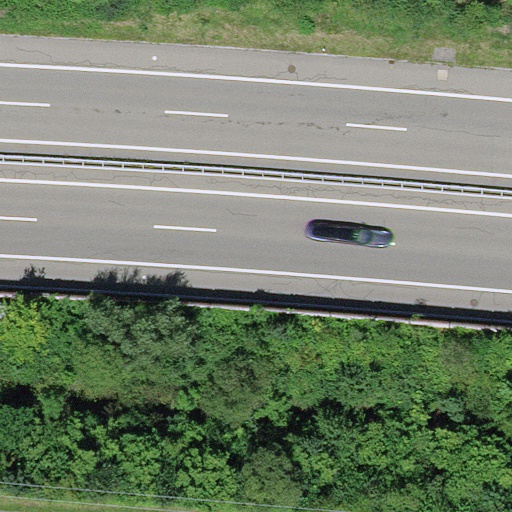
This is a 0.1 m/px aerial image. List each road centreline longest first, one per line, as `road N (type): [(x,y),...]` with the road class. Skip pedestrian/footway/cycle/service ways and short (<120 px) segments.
road 1 (motorway): [(511,136),(0,99)]
road 2 (motorway): [(0,221),(511,257)]
